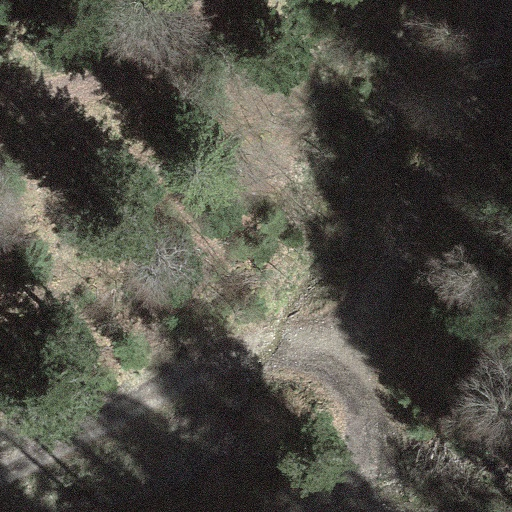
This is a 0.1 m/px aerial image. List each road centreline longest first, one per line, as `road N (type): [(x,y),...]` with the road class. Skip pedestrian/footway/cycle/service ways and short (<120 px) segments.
road 1 (track): [(0,480),(230,372),(282,359),(329,362),(407,249),(507,0)]
road 2 (track): [(221,0),(168,52),(127,76),(0,104)]
road 3 (track): [(329,362),(357,396),(364,461),(356,484),(299,511)]
